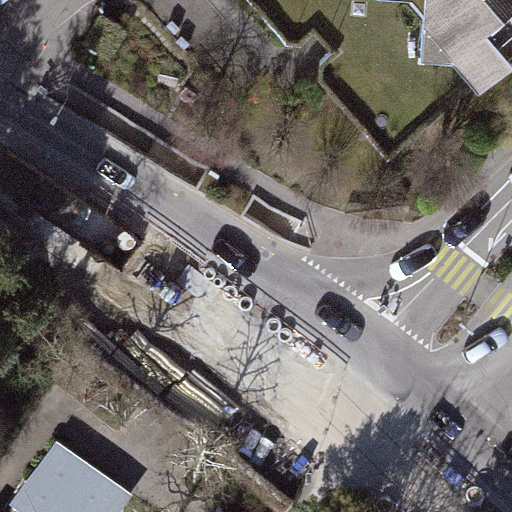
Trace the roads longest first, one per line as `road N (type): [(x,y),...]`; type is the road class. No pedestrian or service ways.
road 1 (primary): [(401,404),(0,133)]
road 2 (tertiary): [(401,404),(511,274)]
road 3 (primary): [(506,511),(401,404)]
